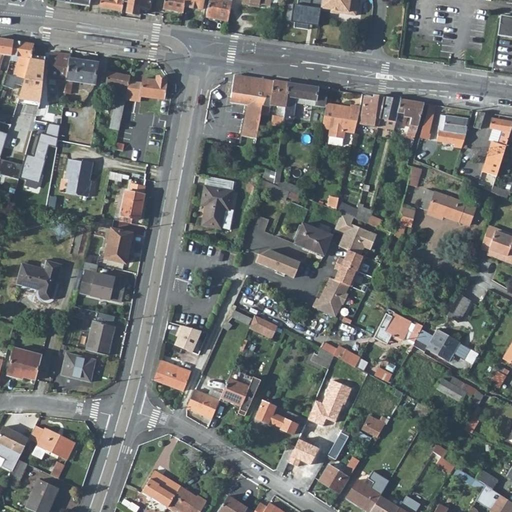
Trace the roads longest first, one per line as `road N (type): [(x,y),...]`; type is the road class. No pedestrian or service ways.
road 1 (secondary): [(181,76),(114,415)]
road 2 (secondary): [(135,412),(202,84)]
road 3 (secondary): [(227,63),(413,88),(444,85)]
road 4 (residential): [(316,511),(173,423),(135,412)]
road 5 (unknown): [(173,423),(243,269)]
road 6 (secondary): [(180,33),(20,10)]
road 7 (secondary): [(17,33),(165,55)]
road 8 (secondary): [(370,64),(226,44)]
